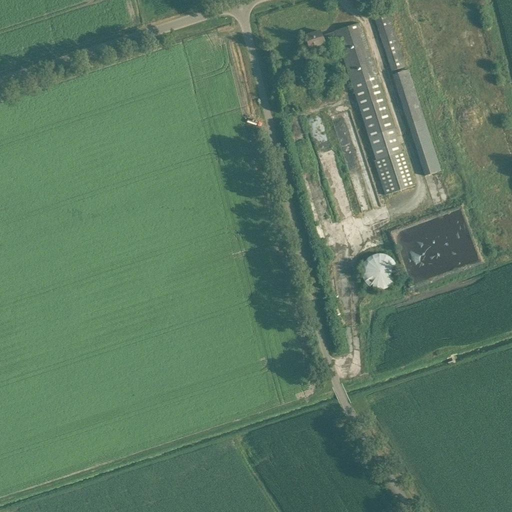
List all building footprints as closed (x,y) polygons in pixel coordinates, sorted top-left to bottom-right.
[(374,19),(377,29),(391,71),(404,67),(387,14),(374,19)] [(337,40),(376,161),(374,161),(385,196),(414,187),(403,152),(401,153),(363,33),(359,23),(334,32),(337,40)] [(319,31),(304,36),(308,49),(323,44),(337,40),(334,32),(332,27),(319,31)] [(441,171),(408,70),(391,75),(424,176),(441,171)] [(511,248),(511,140),(500,104),(452,120),(497,253),(511,248)] [(361,270),(361,272),(361,274),(362,275),(362,277),(362,278),(363,280),(364,281),(365,282),(366,284),(367,285),(368,286),(369,287),(370,288),(372,288),(373,289),(375,289),(376,290),(378,290),(380,290),(381,290),(383,290),(384,289),(386,289),(387,288),(389,287),(390,287),(391,286),(392,284),(393,283),(394,282),(395,281),(396,279),(396,278),(397,276),(397,275),(397,273),(397,272),(397,270),(397,268),(397,267),(396,265),(395,264),(395,263),(394,261),(393,260),(392,259),(391,258),(389,257),(388,256),(387,256),(385,255),(384,254),(382,254),(381,254),(379,254),(378,254),(376,254),(375,255),(373,255),(372,256),(370,256),(369,257),(368,258),(367,259),(365,260),(365,262),(364,263),(363,264),(362,266),(362,267),(362,269),(361,270)]
